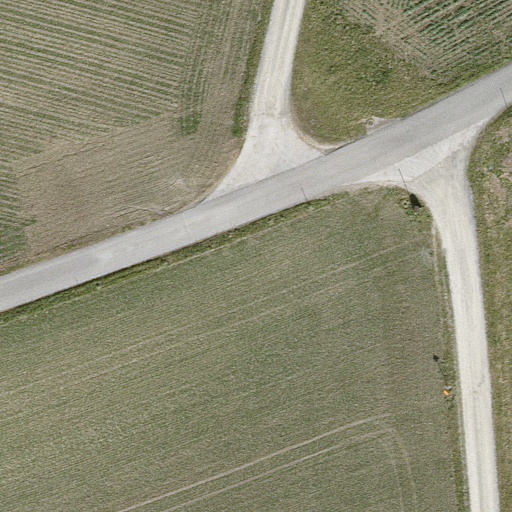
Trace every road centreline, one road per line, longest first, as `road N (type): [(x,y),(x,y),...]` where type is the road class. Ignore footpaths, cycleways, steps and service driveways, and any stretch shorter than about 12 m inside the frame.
road 1 (unclassified): [(0,289),(428,136),(511,89)]
road 2 (track): [(428,136),(459,240),(482,511)]
road 3 (track): [(300,0),(250,203)]
